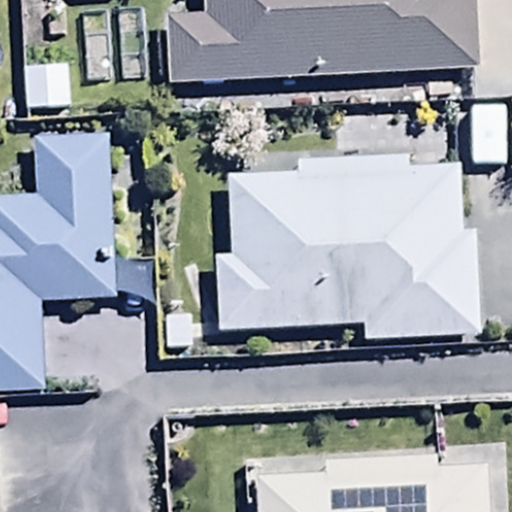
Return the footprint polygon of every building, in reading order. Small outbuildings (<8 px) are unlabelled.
[(164,24),(167,94),(478,79),(474,0),(201,0),(202,22),(164,24)] [(70,71),(23,71),(24,116),(71,115),(70,71)] [(0,401),(45,400),(42,313),(115,311),(110,147),(36,149),(37,204),(0,205),(0,401)] [(217,266),(221,341),(363,335),(364,353),(482,348),(477,237),(463,237),(461,172),(412,174),(412,164),(298,169),(298,180),(227,184),(231,265),(217,266)] [(489,511),(488,475),(439,476),(439,465),(327,467),(328,482),(259,484),(259,511),(489,511)]
